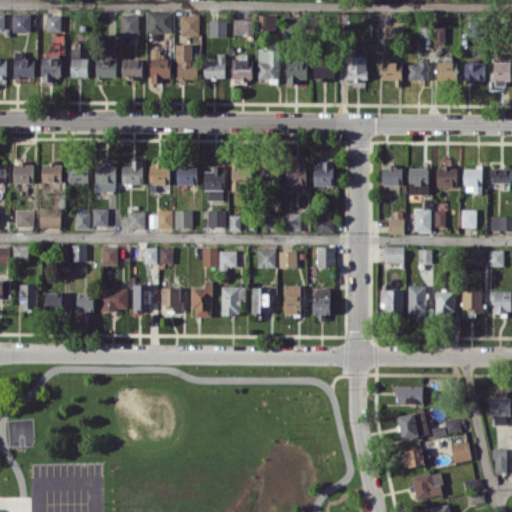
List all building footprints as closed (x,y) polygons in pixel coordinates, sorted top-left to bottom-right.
[(147,31),(172,32),(172,11),(148,10),(147,31)] [(31,12),(13,12),(12,31),(31,31),(31,12)] [(47,14),(46,30),(61,31),(61,15),(47,14)] [(120,34),(139,34),(139,14),(121,14),(120,34)] [(181,33),(199,34),(199,14),(181,14),(181,33)] [(233,33),(254,33),(253,18),(233,18),(233,33)] [(210,36),(226,35),(226,19),(209,19),(210,36)] [(383,35),(399,36),(400,20),(383,20),(383,35)] [(444,26),(434,27),(434,43),(445,43),(444,26)] [(198,79),(197,60),(193,60),(193,43),(177,43),(177,79),(198,79)] [(276,47),(257,47),(259,78),(278,77),(276,47)] [(170,82),(170,57),(161,57),(162,49),(151,48),(151,81),(170,82)] [(35,58),(22,58),(23,51),(15,51),(14,78),(34,78),(35,58)] [(225,53),(217,52),(217,61),(204,60),(203,77),(225,77),(225,53)] [(366,55),(347,55),(348,84),(367,84),(366,55)] [(61,80),(61,56),(41,56),(42,80),(61,80)] [(252,78),(252,58),(233,58),(233,78),(252,78)] [(122,77),(143,77),(143,59),(122,59),(122,77)] [(287,83),(299,83),(299,78),(306,78),(306,59),(286,60),(287,83)] [(71,76),(87,76),(88,61),(71,60),(71,76)] [(457,61),(436,60),(436,79),(456,79),(457,61)] [(313,61),(314,79),(333,79),(332,61),(313,61)] [(394,79),(394,85),(402,85),(402,61),(383,61),(382,78),(394,79)] [(511,83),(510,61),(493,61),(493,70),(492,70),(492,83),(511,83)] [(429,62),(409,62),(408,79),(428,79),(429,62)] [(484,62),(464,62),(464,80),(484,80),(484,62)] [(334,184),(333,160),(321,161),(321,166),(314,166),(314,184),(334,184)] [(142,183),(142,161),(122,161),(122,183),(142,183)] [(286,184),(306,184),(306,161),(286,161),(286,184)] [(13,162),(13,182),(33,182),(34,162),(13,162)] [(490,182),(511,182),(510,167),(498,167),(498,162),(490,162),(490,182)] [(62,163),(42,163),(41,181),(61,182),(62,163)] [(115,190),(116,163),(96,163),(95,190),(115,190)] [(169,183),(169,163),(149,163),(149,190),(156,191),(156,183),(169,183)] [(231,190),(248,190),(249,163),(232,163),(231,190)] [(69,181),(88,181),(87,164),(68,165),(69,181)] [(197,183),(196,165),(177,165),(177,184),(197,183)] [(223,200),(224,165),(212,165),(212,170),(204,170),(204,190),(208,190),(208,199),(223,200)] [(259,180),(280,177),(278,166),(258,169),(259,180)] [(381,184),(401,184),(402,166),(382,166),(381,184)] [(408,193),(428,193),(428,166),(408,166),(408,193)] [(456,185),(456,166),(436,166),(437,186),(456,185)] [(464,167),(463,192),(482,192),(482,167),(464,167)] [(93,224),(108,225),(108,207),(93,207),(93,224)] [(15,225),(33,225),(33,208),(15,209),(15,225)] [(414,231),(431,230),(430,208),(414,208),(414,231)] [(461,226),(476,226),(477,208),(461,208),(461,226)] [(40,226),(61,226),(60,209),(40,209),(40,226)] [(192,209),(175,209),(175,227),(192,226),(192,209)] [(207,225),(225,225),(226,209),(207,209),(207,225)] [(435,226),(445,226),(445,210),(435,209),(435,226)] [(89,227),(89,210),(76,210),(76,227),(89,227)] [(145,228),(145,210),(128,210),(127,227),(145,228)] [(149,210),(149,226),(172,227),(172,211),(149,210)] [(279,211),(266,211),(265,227),(279,228),(279,211)] [(301,230),(301,211),(284,211),(283,229),(301,230)] [(240,214),(229,214),(229,229),(240,229),(240,214)] [(490,229),(511,229),(511,215),(490,215),(490,229)] [(317,231),(334,231),(334,217),(317,218),(317,231)] [(388,233),(404,233),(404,217),(388,217),(388,233)] [(28,260),(28,244),(13,244),(13,260),(28,260)] [(87,244),(72,244),(72,259),(87,259),(87,244)] [(102,264),(117,263),(117,245),(102,245),(102,264)] [(317,266),(334,266),(334,245),(317,245),(317,266)] [(404,262),(404,245),(384,245),(384,262),(404,262)] [(0,263),(10,263),(9,246),(0,246),(0,263)] [(144,263),(157,262),(157,246),(144,246),(144,263)] [(160,262),(173,262),(173,246),(159,246),(160,262)] [(218,246),(202,246),(202,265),(218,265),(218,246)] [(62,264),(70,264),(71,249),(63,248),(62,264)] [(257,266),(276,266),(275,248),(257,248),(257,266)] [(432,262),(432,248),(418,248),(418,262),(432,262)] [(469,263),(484,263),(484,249),(469,249),(469,263)] [(488,265),(503,265),(504,249),(489,249),(488,265)] [(236,250),(219,250),(219,271),(228,271),(228,265),(236,265),(236,250)] [(296,250),(279,250),(279,266),(297,266),(296,250)] [(10,279),(0,279),(0,297),(10,297),(10,279)] [(211,280),(204,280),(204,286),(192,287),(192,308),(195,308),(195,316),(212,316),(211,280)] [(37,283),(19,283),(20,309),(37,308),(37,283)] [(150,283),(133,283),(133,310),(150,310),(150,283)] [(300,284),(284,284),(284,313),(300,313),(300,284)] [(426,285),(408,284),(408,313),(426,313),(426,285)] [(221,314),(240,314),(240,301),(246,301),(246,285),(222,285),(221,314)] [(251,313),(269,313),(269,286),(252,286),(251,313)] [(128,309),(127,287),(100,287),(101,309),(128,309)] [(181,287),(161,287),(161,308),(181,308),(181,287)] [(329,287),(312,288),(313,316),(330,316),(329,287)] [(402,289),(380,288),(379,311),(402,311),(402,289)] [(462,310),(482,311),(482,289),(462,289),(462,310)] [(510,289),(490,290),(490,299),(494,299),(494,314),(510,314),(510,289)] [(454,290),(434,290),(435,312),(455,311),(454,290)] [(45,310),(61,310),(62,292),(45,291),(45,310)] [(77,293),(77,310),(96,310),(96,293),(77,293)] [(422,385),(395,385),(395,403),(422,402),(422,385)] [(509,414),(509,393),(489,393),(489,415),(493,415),(493,424),(506,424),(506,414),(509,414)] [(402,438),(429,432),(424,410),(397,416),(402,438)] [(445,419),(447,432),(461,430),(459,417),(445,419)] [(432,425),(433,435),(446,434),(445,424),(432,425)] [(454,462),(472,458),(468,440),(450,445),(454,462)] [(406,449),(407,465),(424,464),(422,447),(406,449)] [(506,472),(506,447),(492,448),(492,472),(506,472)] [(443,493),(439,471),(412,476),(416,498),(443,493)] [(481,486),(479,477),(463,480),(465,490),(481,486)] [(467,493),(468,504),(484,502),(483,491),(467,493)] [(417,511),(450,511),(448,503),(417,509),(417,511)]
